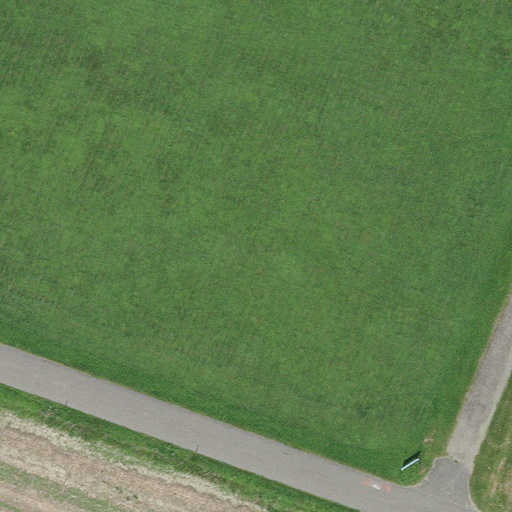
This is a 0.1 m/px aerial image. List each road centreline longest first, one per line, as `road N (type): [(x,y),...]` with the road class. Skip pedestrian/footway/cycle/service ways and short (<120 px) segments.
road 1 (unclassified): [(421,511),(0,362)]
road 2 (track): [(441,511),(511,344)]
